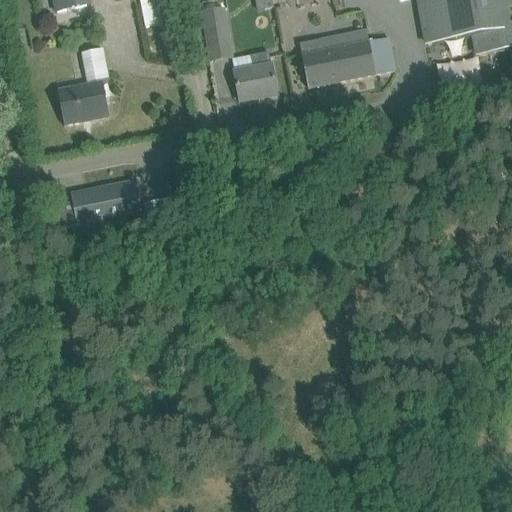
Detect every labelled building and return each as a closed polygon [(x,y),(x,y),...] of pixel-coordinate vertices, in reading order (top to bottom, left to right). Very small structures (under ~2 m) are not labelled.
[(90,0),(51,0),(54,14),(92,6),(90,0)] [(138,0),(145,30),(162,26),(156,0),(138,0)] [(274,9),(271,0),(254,0),(257,13),(274,9)] [(511,0),(419,0),(428,46),(475,38),(478,58),(511,51),(511,0)] [(230,58),(223,10),(204,13),(211,61),(230,58)] [(363,21),(341,25),(342,32),(364,28),(363,21)] [(319,43),(300,47),(309,91),(396,73),(389,40),(321,53),(319,43)] [(85,83),(107,79),(102,48),(79,52),(85,83)] [(232,61),(234,73),(240,103),(278,96),(270,54),(232,61)] [(102,83),(58,92),(64,128),(109,119),(102,83)] [(142,213),(140,202),(136,182),(73,195),(74,203),(61,206),(65,225),(78,223),(79,226),(142,213)]
